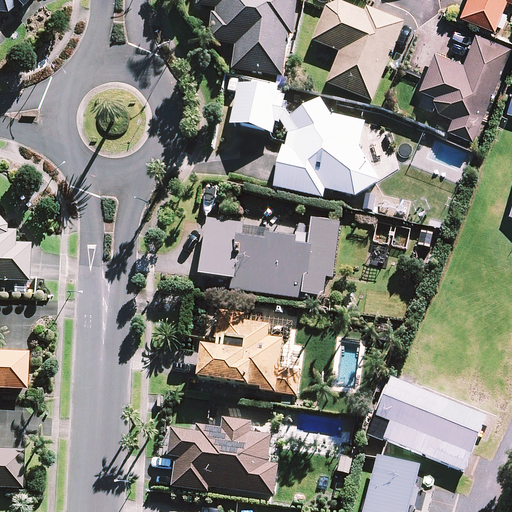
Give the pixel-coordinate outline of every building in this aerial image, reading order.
[(0,0),(0,13),(7,14),(16,5),(21,9),(29,0),(0,0)] [(198,0),(197,8),(217,10),(216,15),(213,15),(209,45),(236,48),(232,72),(284,79),(289,37),(293,37),(298,0),(198,0)] [(511,0),(466,0),(462,13),(498,27),(507,0),(511,0)] [(327,87),(373,105),(405,24),(367,9),(366,14),(340,4),(327,9),(326,11),(313,44),(340,54),(327,87)] [(475,137),(511,45),(511,44),(477,31),(465,60),(436,49),(421,86),(436,92),(434,96),(440,110),(454,115),(449,126),(475,137)] [(366,124),(332,118),(321,101),(283,125),(289,135),(284,157),(290,158),(283,192),(324,201),(326,192),(357,199),(381,183),(360,151),(366,124)] [(208,222),(201,279),(231,283),(230,292),(307,303),(308,297),(325,300),(327,280),(334,281),(342,225),(313,221),(310,249),(242,240),(244,227),(208,222)] [(0,281),(28,283),(28,278),(30,244),(15,244),(15,231),(6,230),(6,227),(0,226),(0,281)] [(200,381),(200,382),(262,391),(262,394),(298,399),(302,374),(281,371),(285,342),(269,340),(271,328),(246,325),(247,317),(220,313),(216,341),(219,341),(217,351),(204,349),(200,381)] [(0,389),(26,390),(27,353),(0,351),(0,389)] [(488,420),(392,381),(377,418),(391,424),(384,442),(465,475),(488,420)] [(210,490),(275,499),(280,467),(269,465),(273,436),(252,434),(254,424),(224,420),(223,430),(198,426),(197,434),(173,430),(169,459),(177,460),(172,489),(209,494),(210,490)] [(0,488),(22,490),(24,450),(0,449),(0,488)] [(356,459),(340,455),(336,474),(351,478),(356,459)] [(410,511),(421,469),(378,458),(364,511),(410,511)]
